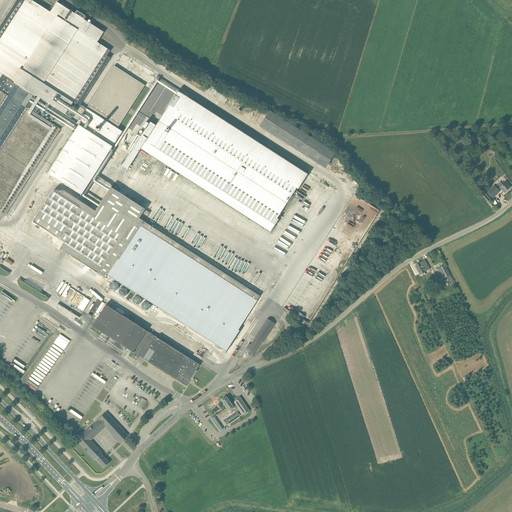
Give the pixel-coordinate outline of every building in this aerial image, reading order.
[(36,95),(72,118),(107,63),(110,58),(107,56),(110,51),(97,42),(104,32),(84,19),(86,17),(77,11),(76,14),(57,2),(51,12),(31,0),(22,0),(22,1),(20,0),(17,0),(0,27),(0,212),(5,216),(61,130),(26,107),(33,96),(35,97),(36,95)] [(48,174),(82,196),(123,132),(117,128),(145,86),(114,66),(77,124),(79,126),(48,174)] [(145,129),(122,166),(128,170),(141,149),(144,145),(273,228),(271,232),(279,220),(277,219),(296,189),(298,190),(308,175),(178,91),(156,126),(150,122),(149,124),(146,122),(142,128),(145,129)] [(259,127),(325,169),(335,153),(269,111),(259,127)] [(494,185),(487,192),(493,198),(499,191),(498,190),(501,188),(505,193),(510,188),(507,185),(508,184),(506,182),(503,185),(500,182),(496,187),(494,185)] [(53,191),(33,222),(65,242),(60,249),(106,278),(108,275),(166,312),(227,351),(240,331),(238,330),(257,301),(260,296),(144,221),(147,216),(147,217),(150,213),(145,210),(111,188),(95,211),(65,192),(53,191)] [(282,231),(273,250),(276,251),(277,249),(287,254),(295,237),(282,231)] [(430,269),(424,260),(415,266),(421,275),(422,274),(423,276),(426,274),(425,272),(430,269)] [(455,284),(445,265),(438,269),(443,279),(448,277),(453,285),(455,284)] [(126,299),(130,301),(135,294),(131,291),(126,299)] [(95,313),(102,302),(97,299),(94,306),(93,305),(90,309),(95,313)] [(92,327),(176,380),(186,386),(200,365),(196,362),(157,338),(106,305),(92,327)] [(248,345),(244,351),(252,357),(262,342),(263,342),(275,324),(268,319),(250,346),(248,345)] [(58,333),(34,374),(35,375),(34,377),(35,378),(35,379),(42,383),(68,339),(58,333)] [(244,415),(250,411),(240,397),(235,401),(231,404),(226,396),(221,400),(227,408),(223,410),(224,411),(223,412),(223,411),(221,413),(217,416),(216,414),(211,418),(220,432),(226,428),(225,427),(244,414),(244,415)] [(137,405),(142,409),(147,401),(142,398),(137,405)] [(67,412),(66,414),(77,421),(79,418),(67,412)] [(106,412),(76,440),(95,461),(96,460),(104,468),(109,463),(101,454),(103,453),(91,441),(105,427),(120,443),(120,444),(128,436),(106,412)]
